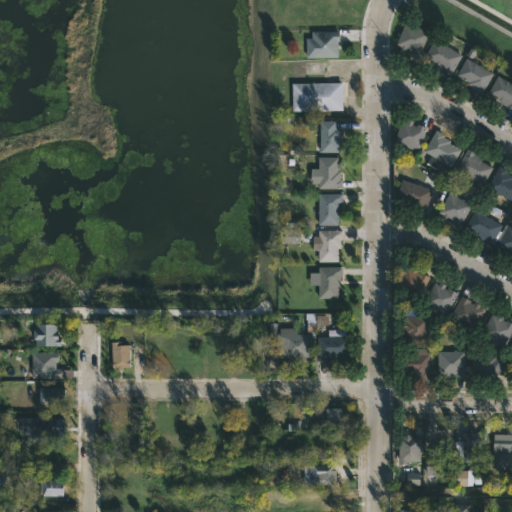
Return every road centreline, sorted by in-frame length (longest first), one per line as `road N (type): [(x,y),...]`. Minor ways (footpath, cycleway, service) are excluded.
road 1 (residential): [(378,511),(382,0)]
road 2 (residential): [(379,391),(91,389)]
road 3 (residential): [(90,511),(88,326)]
road 4 (residential): [(511,289),(376,229)]
road 5 (residential): [(511,145),(425,98),(379,85)]
road 6 (residential): [(511,405),(379,405)]
